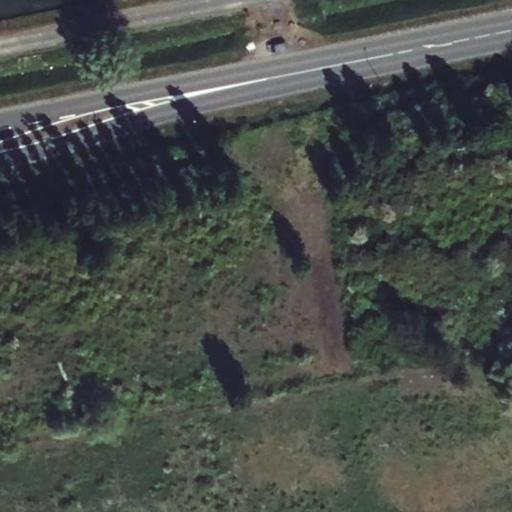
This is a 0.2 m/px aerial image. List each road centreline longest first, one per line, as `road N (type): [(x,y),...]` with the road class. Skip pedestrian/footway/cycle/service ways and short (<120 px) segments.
road 1 (unclassified): [(0,160),(265,78)]
road 2 (unclassified): [(265,78),(147,90),(0,120)]
road 3 (unclassified): [(511,28),(265,78)]
